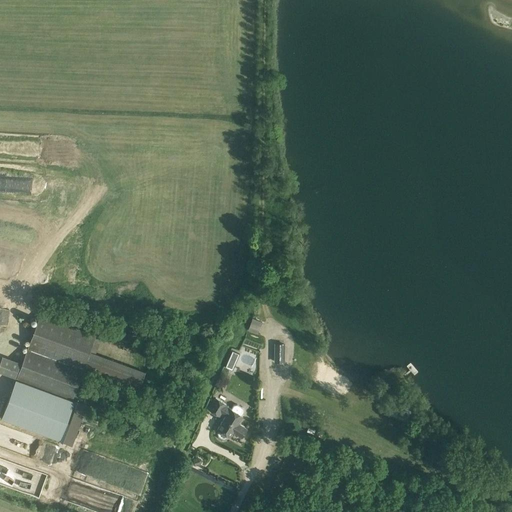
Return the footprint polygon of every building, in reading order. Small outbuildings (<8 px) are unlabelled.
[(102,336),(40,313),(16,377),(73,398),(84,369),(139,389),(145,371),(91,351),(92,348),(97,350),(102,336)] [(248,330),(258,334),(262,321),(252,318),(248,330)] [(285,343),(275,342),(274,362),(284,362),(285,343)] [(240,353),(232,350),(225,367),(233,370),(240,353)] [(0,372),(15,378),(21,362),(2,355),(0,360),(0,372)] [(16,378),(1,418),(58,439),(73,399),(16,378)] [(215,397),(208,409),(220,416),(221,413),(225,416),(224,419),(217,429),(219,430),(217,433),(218,436),(223,439),(226,438),(228,435),(229,436),(232,431),(242,437),(247,429),(238,423),(242,415),(243,411),(243,407),(237,404),(234,405),(231,409),(226,406),(227,404),(215,397)] [(405,400),(402,408),(390,404),(386,414),(406,421),(413,403),(405,400)] [(202,459),(199,457),(194,459),(192,461),(193,464),(196,465),(201,463),(203,461),(202,459)]
